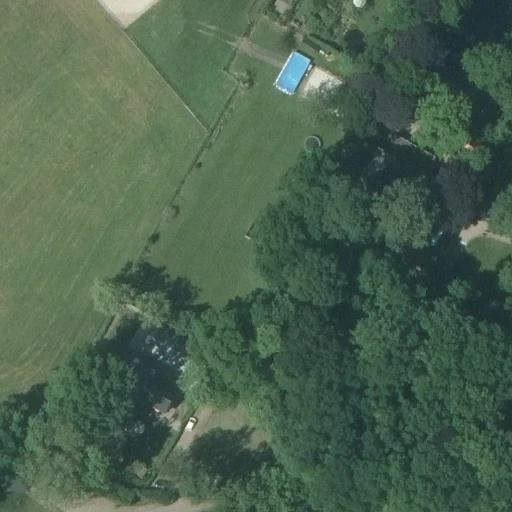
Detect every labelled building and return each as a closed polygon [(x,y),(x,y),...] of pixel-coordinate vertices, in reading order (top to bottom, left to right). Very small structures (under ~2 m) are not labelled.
[(441,39),(435,48),(438,50),(436,53),(466,73),(460,82),(453,77),(442,96),(475,115),(487,97),(468,86),(484,61),(474,55),(486,36),(462,21),(450,40),(446,37),(444,41),(441,39)] [(360,94),(342,84),(332,102),(350,111),(360,94)] [(461,137),(448,158),(488,182),(501,160),(461,137)] [(376,165),(368,180),(385,189),(392,174),(403,180),(412,163),(406,159),(407,158),(384,146),(383,147),(380,146),(371,163),(376,165)] [(288,224),(279,241),(291,248),(301,231),(288,224)] [(178,337),(161,367),(179,378),(195,347),(178,337)] [(446,354),(437,362),(449,375),(458,367),(446,354)] [(104,416),(131,432),(143,412),(141,411),(146,403),(167,416),(177,399),(173,397),(174,395),(154,384),(159,375),(135,362),(104,416)] [(1,457),(0,459),(0,489),(4,496),(26,494),(36,474),(23,455),(1,457)]
